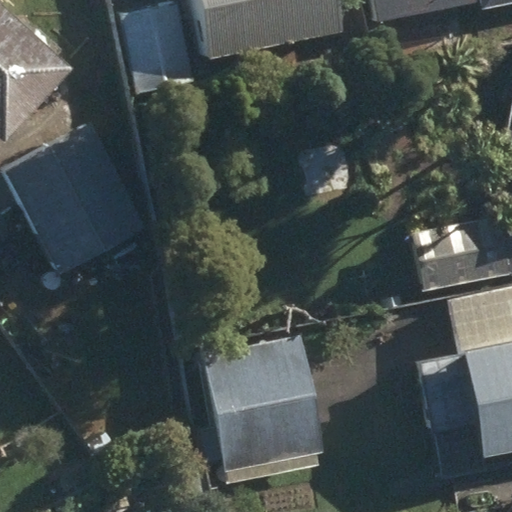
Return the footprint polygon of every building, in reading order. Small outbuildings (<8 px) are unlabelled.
[(0,0),(0,129),(6,134),(69,63),(0,2),(0,0)] [(197,0),(208,54),(342,28),(336,0),(197,0)] [(374,0),(379,21),(494,0),(374,0)] [(118,14),(134,92),(193,80),(178,3),(118,14)] [(0,228),(0,309),(62,277),(59,270),(147,224),(93,121),(4,167),(29,213),(0,228)] [(313,200),(319,201),(326,201),(332,201),(337,199),(341,196),(346,193),(349,188),(352,184),(354,179),(355,173),(355,168),(355,163),(353,157),(350,153),(347,148),(343,145),(338,142),(333,140),(328,139),(322,138),(317,139),(312,141),(307,143),(303,146),(299,151),(296,155),(294,160),(292,165),(292,171),(293,176),(294,181),(297,186),(300,191),(304,195),(308,198),(313,200)] [(413,232),(424,288),(511,272),(511,234),(501,236),(498,217),(413,232)] [(511,282),(445,296),(455,352),(419,359),(434,432),(442,476),(495,467),(489,439),(511,434),(511,282)] [(210,351),(230,470),(321,455),(302,336),(210,351)] [(65,470),(81,491),(100,476),(85,455),(65,470)]
